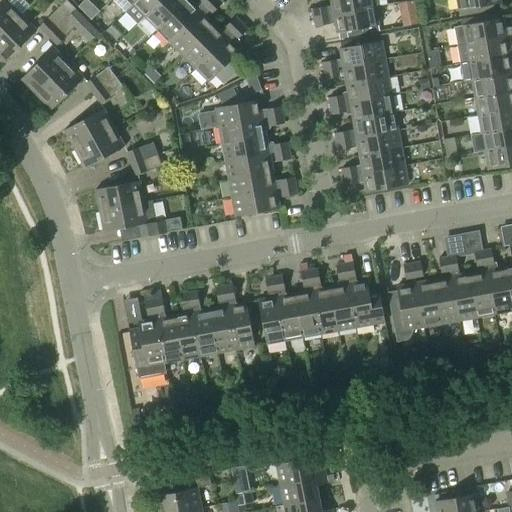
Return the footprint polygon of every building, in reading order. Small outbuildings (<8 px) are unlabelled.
[(29,5),(24,0),(6,0),(0,6),(0,36),(21,15),(20,14),(29,5)] [(136,0),(132,5),(144,18),(161,0),(136,0)] [(161,0),(144,18),(157,30),(187,0),(161,0)] [(190,0),(187,0),(157,30),(170,43),(202,11),(190,0)] [(218,0),(213,0),(206,7),(212,13),(222,3),(218,0)] [(373,0),(330,0),(333,15),(375,7),(373,0)] [(412,0),(398,3),(403,27),(417,24),(412,0)] [(456,0),(459,11),(501,3),(500,0),(456,0)] [(59,7),(39,27),(48,36),(68,16),(59,7)] [(375,7),(333,15),(337,34),(379,25),(375,7)] [(326,8),(312,10),(313,19),(328,16),(326,8)] [(202,11),(170,43),(182,56),(215,24),(202,11)] [(21,15),(0,36),(0,57),(4,62),(37,31),(21,15)] [(68,16),(48,36),(57,45),(77,25),(68,16)] [(328,16),(313,19),(315,27),(329,25),(328,16)] [(235,17),(225,27),(231,33),(241,23),(235,17)] [(504,18),(453,27),(457,46),(511,35),(511,27),(506,29),(504,18)] [(227,37),(195,69),(209,82),(241,50),(233,43),(247,29),(241,23),(231,33),(227,37)] [(215,24),(182,56),(195,69),(227,37),(215,24)] [(511,35),(457,46),(460,64),(468,62),(510,55),(509,45),(511,44),(511,35)] [(381,40),(339,48),(343,67),(385,59),(381,40)] [(53,48),(21,79),(37,95),(69,63),(53,48)] [(511,63),(510,55),(468,62),(471,80),(511,72),(511,63)] [(385,59),(343,67),(346,85),(388,77),(385,59)] [(336,60),(322,62),(323,71),(337,68),(336,60)] [(69,63),(37,95),(52,110),(84,78),(69,63)] [(108,67),(86,84),(93,94),(116,77),(108,67)] [(337,68),(323,71),(325,79),(339,77),(337,68)] [(511,72),(471,80),(474,98),(511,90),(511,72)] [(244,80),(249,94),(259,90),(254,75),(244,80)] [(116,77),(93,94),(101,104),(123,87),(116,77)] [(348,94),(328,98),(330,106),(391,95),(388,77),(346,85),(348,94)] [(427,80),(419,82),(421,90),(429,88),(427,80)] [(511,90),(474,98),(478,116),(511,109),(511,90)] [(391,95),(330,106),(331,115),(351,111),(353,120),(395,113),(391,95)] [(260,100),(215,108),(219,127),(263,119),(260,100)] [(281,107),(267,109),(268,118),(282,115),(281,107)] [(104,109),(64,131),(75,150),(114,128),(104,109)] [(511,109),(478,116),(481,133),(511,127),(511,109)] [(395,113),(353,120),(356,138),(398,130),(395,113)] [(282,115),(268,118),(270,126),(284,123),(282,115)] [(263,119),(219,127),(222,144),(266,136),(263,119)] [(511,127),(481,133),(484,151),(511,145),(511,127)] [(114,128),(75,150),(85,168),(125,147),(114,128)] [(398,130),(356,138),(359,156),(401,148),(398,130)] [(349,131),(335,133),(336,141),(351,139),(349,131)] [(266,136),(222,144),(225,162),(270,154),(275,153),(289,150),(287,142),(268,145),(266,136)] [(351,139),(336,141),(338,150),(352,147),(351,139)] [(153,143),(127,152),(131,164),(144,159),(157,154),(153,143)] [(511,145),(484,151),(488,170),(511,165),(511,145)] [(401,148),(359,156),(363,173),(405,166),(401,148)] [(289,150),(275,153),(276,161),(290,158),(289,150)] [(144,159),(131,164),(136,176),(162,167),(157,154),(144,159)] [(270,154),(225,162),(228,180),(273,171),(270,154)] [(356,166),(341,169),(343,177),(357,174),(356,166)] [(405,166),(363,173),(366,192),(408,185),(405,166)] [(273,171),(228,180),(231,197),(276,189),(273,171)] [(357,174),(343,177),(345,185),(359,183),(357,174)] [(294,178),(280,180),(281,188),(295,186),(294,178)] [(139,181),(95,190),(99,211),(143,202),(139,181)] [(295,186),(281,188),(283,197),(297,195),(295,186)] [(276,189),(231,197),(235,216),(280,208),(276,189)] [(143,202),(99,211),(103,232),(139,225),(142,237),(182,229),(180,217),(157,222),(153,201),(144,203),(143,202)] [(490,249),(482,251),(485,264),(486,270),(494,314),(511,311),(503,267),(494,268),(490,249)] [(482,251),(473,252),(476,266),(485,264),(482,251)] [(455,256),(446,257),(449,271),(457,269),(455,256)] [(446,257),(438,259),(441,272),(449,271),(446,257)] [(353,262),(344,263),(347,277),(355,276),(353,262)] [(420,262),(411,264),(414,277),(422,276),(420,262)] [(344,263),(336,265),(338,279),(347,277),(344,263)] [(411,264),(403,265),(405,279),(414,277),(411,264)] [(511,265),(503,267),(511,311),(511,310),(511,265)] [(317,268),(309,270),(311,284),(320,282),(317,268)] [(309,270),(300,271),(303,285),(311,284),(309,270)] [(486,270),(468,273),(476,318),(494,314),(486,270)] [(468,273),(450,276),(458,321),(476,318),(468,273)] [(282,274),(274,276),(276,290),(284,289),(282,274)] [(274,276),(265,278),(268,292),(276,290),(274,276)] [(450,276),(433,280),(441,324),(458,321),(450,276)] [(356,281),(348,283),(356,327),(384,322),(378,289),(369,291),(367,279),(356,281)] [(433,280),(415,283),(423,327),(441,324),(433,280)] [(348,283),(330,286),(338,331),(356,327),(348,283)] [(423,327),(415,283),(396,286),(396,290),(386,292),(396,342),(414,339),(412,329),(423,327)] [(232,284),(223,285),(226,299),(234,298),(232,284)] [(223,285),(215,287),(218,301),(226,299),(223,285)] [(330,286),(312,289),(320,334),(338,331),(330,286)] [(312,289),(295,293),(303,337),(320,334),(312,289)] [(197,290),(188,292),(191,306),(199,304),(197,290)] [(188,292),(180,293),(182,307),(191,306),(188,292)] [(295,293),(277,296),(285,340),(303,337),(295,293)] [(277,296),(258,299),(266,344),(285,340),(277,296)] [(161,297),(153,298),(164,363),(182,359),(174,315),(164,316),(161,297)] [(139,329),(129,331),(138,378),(166,373),(164,363),(153,298),(144,300),(148,319),(137,321),(139,329)] [(246,302),(227,305),(235,350),(254,346),(246,302)] [(227,305),(209,308),(218,353),(235,350),(227,305)] [(209,308),(192,311),(200,356),(218,353),(209,308)] [(192,311),(174,315),(182,359),(200,356),(192,311)] [(511,352),(502,355),(504,369),(511,367),(511,352)] [(311,457),(276,464),(280,485),(326,475),(325,468),(314,470),(311,457)] [(231,468),(235,493),(249,491),(244,465),(231,468)] [(187,490),(156,496),(159,511),(182,511),(202,508),(198,487),(212,485),(209,472),(184,477),(187,490)] [(326,475),(280,485),(284,505),(319,498),(316,485),(328,483),(326,475)] [(234,493),(236,504),(251,501),(250,490),(249,491),(235,493),(234,493)] [(478,511),(475,493),(435,501),(437,511),(478,511)] [(319,498),(284,505),(285,511),(333,511),(333,508),(321,511),(319,498)]
